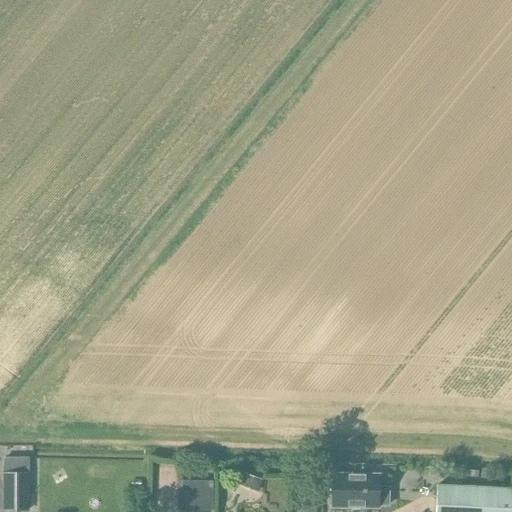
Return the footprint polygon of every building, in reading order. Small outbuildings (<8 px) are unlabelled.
[(29,471),(3,471),(3,511),(29,511),(29,471)] [(331,473),(330,509),(380,510),(380,507),(381,487),(381,473),(331,473)] [(245,474),(240,487),(260,494),(264,481),(245,474)] [(141,480),(131,480),(131,489),(141,489),(141,480)] [(180,481),(178,511),(199,511),(213,511),(214,482),(180,481)] [(511,511),(511,488),(437,486),(435,511),(511,511)]
